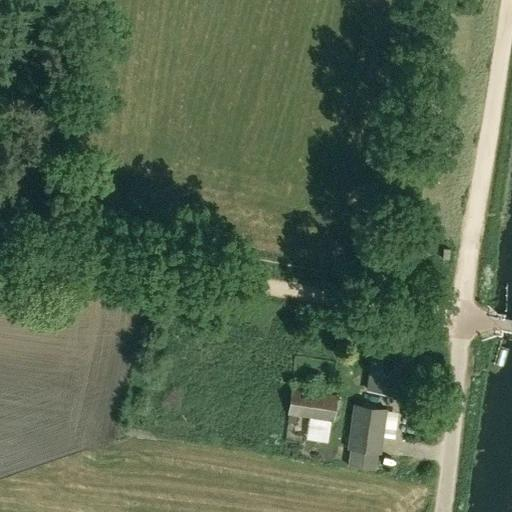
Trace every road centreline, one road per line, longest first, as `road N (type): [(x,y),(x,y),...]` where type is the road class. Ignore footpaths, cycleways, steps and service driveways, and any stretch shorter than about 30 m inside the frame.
road 1 (track): [(462,321),(0,240)]
road 2 (track): [(466,296),(511,7)]
road 3 (unclassified): [(441,511),(462,321),(511,327)]
